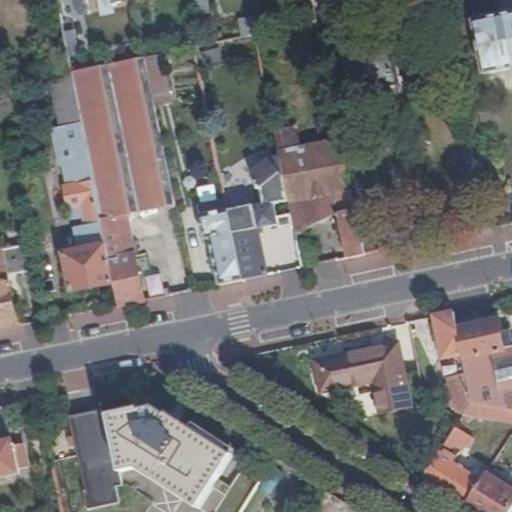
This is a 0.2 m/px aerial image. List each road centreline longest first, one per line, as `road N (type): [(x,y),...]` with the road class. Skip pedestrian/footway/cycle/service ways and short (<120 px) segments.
road 1 (residential): [(511,265),(176,334)]
road 2 (residential): [(176,334),(190,363),(421,511)]
road 3 (residential): [(176,334),(0,370)]
